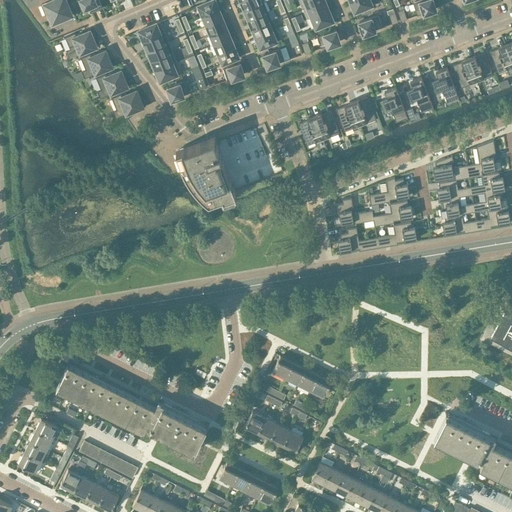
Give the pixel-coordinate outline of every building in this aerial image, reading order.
[(48,13),(52,22),(72,14),(65,0),(51,0),(41,4),(45,14),(48,13)] [(102,6),(99,0),(81,0),(84,7),(89,5),(91,10),(90,10),(91,11),(102,6)] [(203,15),(218,9),(214,0),(210,0),(197,5),(202,16),(203,16),(203,15)] [(240,0),(244,9),(263,1),(265,0),(264,0),(240,0)] [(323,0),(307,7),(312,17),(328,10),(324,0),(323,0)] [(369,0),(351,0),(350,1),(355,11),(371,4),(369,0)] [(435,8),(432,0),(420,0),(413,3),(417,15),(435,8)] [(244,9),(248,18),(267,10),(263,1),(244,9)] [(407,18),(404,9),(404,8),(403,5),(396,7),(401,20),(407,18)] [(392,23),(398,21),(393,8),(387,10),(388,14),(389,14),(392,23)] [(203,16),(206,25),(222,18),(218,9),(203,15),(203,16)] [(248,18),(252,28),(272,19),(271,20),(267,10),(248,18)] [(332,20),(328,10),(312,17),(316,27),(332,20)] [(359,21),(363,33),(382,27),(378,15),(359,21)] [(206,25),(210,34),(226,28),(222,18),(206,25)] [(252,28),(256,37),(276,29),(272,19),(252,28)] [(143,40),(160,33),(155,23),(139,30),(143,40)] [(210,34),(214,44),(230,37),(226,28),(210,34)] [(256,37),(260,47),(280,39),(276,29),(256,37)] [(317,35),(321,47),(340,41),(336,29),(317,35)] [(69,57),(96,46),(89,30),(76,35),(75,33),(65,37),(70,49),(66,50),(69,57)] [(143,40),(147,50),(169,41),(165,31),(160,33),(143,40)] [(214,44),(218,53),(234,46),(230,37),(214,44)] [(310,51),(307,41),(308,41),(307,37),(300,39),(305,53),(310,51)] [(198,47),(198,45),(201,44),(199,39),(196,40),(192,42),(195,48),(198,47)] [(151,60),(168,53),(173,51),(169,41),(147,50),(151,60)] [(511,72),(511,62),(505,43),(498,46),(498,47),(489,51),(498,73),(507,69),(509,74),(511,72)] [(238,56),(234,46),(218,53),(222,63),(238,56)] [(273,50),(263,54),(267,66),(284,60),(280,48),(279,48),(273,50)] [(84,77),(112,66),(105,50),(91,55),(90,53),(80,57),(85,69),(81,70),(84,77)] [(468,57),(477,81),(493,75),(484,52),(475,56),(475,55),(468,57)] [(151,60),(156,70),(172,63),(168,53),(151,60)] [(477,81),(468,57),(461,60),(461,61),(452,64),(460,87),(477,81)] [(240,62),(223,67),(227,79),(244,74),(240,62)] [(177,73),(172,63),(156,70),(160,80),(172,75),(177,73)] [(194,66),(191,67),(193,73),(200,70),(198,65),(194,66)] [(460,100),(447,66),(435,71),(438,78),(434,79),(437,88),(441,87),(447,102),(458,98),(459,100),(460,100)] [(100,97),(127,86),(120,70),(107,75),(106,73),(96,77),(101,89),(97,90),(100,97)] [(201,71),(194,73),(199,89),(206,86),(202,73),(201,71)] [(434,110),(421,76),(409,80),(412,87),(408,89),(411,98),(415,96),(421,112),(432,108),(433,110),(434,110)] [(501,88),(510,85),(507,79),(499,82),(501,88)] [(186,81),(185,81),(184,80),(183,81),(175,84),(167,86),(171,98),(188,92),(188,91),(189,90),(190,90),(190,89),(188,81),(187,81),(186,81)] [(408,120),(408,119),(396,86),(384,90),(386,97),(382,98),(386,107),(390,106),(396,121),(407,117),(408,120)] [(143,106),(136,90),(122,95),(121,93),(111,97),(116,109),(112,110),(115,117),(143,106)] [(351,101),(360,125),(376,119),(368,96),(358,100),(358,98),(351,101)] [(360,125),(351,101),(344,104),(345,105),(335,108),(344,131),(360,125)] [(314,115),(323,139),(339,133),(330,110),(321,114),(321,112),(314,115)] [(323,139),(314,115),(307,118),(308,119),(298,122),(307,145),(323,139)] [(202,194),(208,199),(235,189),(214,135),(176,149),(182,164),(184,169),(188,176),(192,182),(197,188),(202,194)] [(479,162),(466,164),(469,176),(481,174),(482,174),(481,170),(501,167),(500,159),(498,159),(497,159),(495,152),(493,139),(476,145),(479,162)] [(436,165),(433,166),(433,170),(435,178),(438,178),(438,179),(448,178),(447,176),(454,175),(455,179),(456,178),(469,176),(466,164),(454,166),(452,155),(435,161),(436,165)] [(483,184),(470,186),(472,194),(484,192),(502,189),(505,188),(503,180),(503,176),(500,176),(499,171),(482,174),(481,174),(483,184)] [(387,190),(369,193),(371,204),(390,200),(390,198),(409,195),(408,187),(407,183),(404,183),(403,178),(395,179),(394,176),(385,180),(387,190)] [(439,187),(436,187),(437,191),(438,200),(441,199),(459,196),(472,194),(470,186),(458,188),(456,178),(455,179),(438,181),(439,187)] [(486,201),(473,203),(474,211),(487,209),(505,206),(507,205),(506,197),(505,197),(503,197),(502,194),(502,189),(484,192),(486,201)] [(441,208),(440,208),(441,216),(444,216),(462,213),(474,211),(473,203),(461,205),(459,196),(441,199),(442,200),(443,208),(441,208)] [(336,215),(333,216),(335,224),(354,220),(354,222),(373,219),(374,219),(373,215),(372,209),(354,212),(351,197),(342,198),(343,202),(334,204),(336,215)] [(392,212),(373,215),(374,219),(375,225),(394,222),(393,220),(413,216),(411,208),(411,204),(408,205),(407,199),(390,202),(392,212)] [(488,217),(476,219),(478,230),(491,227),(491,225),(510,222),(509,214),(508,210),(505,210),(505,206),(487,209),(488,217)] [(445,220),(442,221),(443,225),(444,233),(464,230),(464,232),(478,230),(476,219),(463,222),(462,213),(444,216),(444,217),(445,220)] [(395,233),(377,236),(378,247),(397,243),(397,241),(417,238),(415,230),(415,226),(412,226),(411,221),(394,224),(395,233)] [(340,238),(337,239),(338,243),(339,251),(359,248),(359,250),(378,247),(377,236),(358,239),(356,226),(347,228),(348,232),(339,233),(340,238)] [(511,293),(505,307),(507,309),(505,312),(504,312),(490,338),(504,345),(504,346),(511,350),(511,293)] [(285,377),(291,364),(293,361),(280,354),(272,370),(285,377)] [(293,361),(291,364),(285,377),(298,383),(306,367),(293,361)] [(68,363),(58,384),(58,385),(64,388),(65,388),(73,392),(74,393),(82,397),(83,397),(91,401),(92,402),(100,406),(101,406),(109,410),(110,411),(118,415),(127,419),(135,423),(136,424),(144,428),(145,428),(147,424),(151,426),(150,429),(155,431),(160,434),(194,451),(206,426),(200,423),(201,421),(160,400),(156,408),(151,406),(152,405),(68,363)] [(306,367),(298,383),(310,389),(316,379),(318,374),(306,367)] [(196,370),(195,372),(202,376),(204,376),(206,372),(197,368),(196,370)] [(318,374),(316,379),(310,389),(323,396),(331,380),(318,374)] [(271,386),(269,391),(276,395),(278,390),(271,386)] [(278,390),(276,395),(283,399),(286,394),(278,390)] [(272,403),(275,398),(267,394),(265,399),(272,403)] [(275,398),(272,403),(280,406),(282,401),(275,398)] [(296,399),(294,404),(301,407),(304,403),(296,399)] [(304,403),(301,407),(308,411),(311,406),(304,403)] [(297,415),(298,413),(300,410),(292,406),(290,411),(297,415)] [(258,431),(264,419),(265,416),(252,410),(245,425),(258,431)] [(300,410),(298,413),(297,415),(305,419),(307,414),(300,410)] [(446,415),(434,439),(467,455),(472,458),(478,461),(479,458),(483,460),(481,464),(482,465),(490,469),(498,473),(499,474),(507,478),(508,478),(511,480),(511,453),(495,445),(495,446),(490,444),(494,436),(453,415),(452,418),(446,415)] [(265,416),(264,419),(258,431),(270,438),(278,422),(265,416)] [(35,429),(53,437),(58,426),(41,417),(35,429)] [(283,444),(289,431),(290,429),(278,422),(270,438),(283,444)] [(53,437),(35,429),(30,440),(47,449),(53,437)] [(289,431),(283,444),(296,450),(303,435),(290,429),(289,431)] [(73,448),(79,436),(73,433),(67,445),(68,445),(73,448)] [(84,439),(79,450),(84,453),(90,442),(84,439)] [(47,449),(30,440),(24,451),(41,460),(47,449)] [(90,442),(84,453),(90,455),(95,445),(90,442)] [(334,443),(332,448),(339,452),(341,447),(334,443)] [(73,448),(68,445),(62,456),(67,459),(73,448)] [(95,445),(90,455),(95,458),(100,447),(95,445)] [(100,447),(95,458),(100,461),(106,450),(100,447)] [(341,447),(339,452),(345,455),(348,450),(341,447)] [(106,450),(100,461),(106,463),(111,453),(106,450)] [(41,460),(24,451),(18,463),(35,471),(41,460)] [(111,453),(106,463),(111,466),(116,455),(111,453)] [(361,463),(363,458),(357,454),(354,459),(361,463)] [(82,455),(79,460),(86,463),(89,458),(82,455)] [(116,455),(111,466),(116,469),(122,458),(116,455)] [(67,459),(62,456),(56,468),(61,470),(67,459)] [(89,458),(86,463),(94,467),(96,462),(89,458)] [(122,458),(116,469),(121,471),(127,461),(122,458)] [(363,458),(361,463),(368,466),(370,461),(363,458)] [(320,460),(312,477),(323,483),(332,466),(320,460)] [(127,461),(121,471),(127,474),(132,463),(127,461)] [(232,483),(239,469),(240,467),(227,461),(219,477),(232,483)] [(132,463),(127,474),(133,477),(138,466),(137,466),(132,463)] [(383,474),(386,469),(379,465),(376,470),(383,474)] [(334,488),(343,471),(332,466),(323,483),(334,488)] [(112,476),(114,471),(107,467),(104,472),(112,476)] [(240,467),(239,469),(232,483),(244,489),(252,474),(240,467)] [(61,470),(56,468),(51,479),(56,481),(61,470)] [(73,490),(74,489),(81,474),(68,468),(60,484),(73,490)] [(386,469),(383,474),(390,477),(392,472),(386,469)] [(114,471),(112,476),(119,480),(121,475),(114,471)] [(345,494),(354,477),(343,471),(334,488),(345,494)] [(158,481),(161,476),(154,473),(152,478),(158,481)] [(86,496),(86,495),(93,481),(81,474),(74,489),(73,490),(86,496)] [(252,474),(244,489),(257,496),(263,483),(265,480),(252,474)] [(119,480),(118,481),(128,486),(131,480),(121,475),(119,480)] [(161,476),(158,481),(165,484),(167,479),(161,476)] [(405,485),(408,480),(401,476),(398,482),(405,485)] [(356,499),(365,482),(354,477),(345,494),(356,499)] [(265,480),(263,483),(257,496),(270,502),(277,487),(265,480)] [(408,480),(405,485),(412,488),(414,483),(408,480)] [(99,501),(106,487),(93,481),(86,495),(86,496),(98,503),(99,501)] [(368,505),(376,488),(365,482),(356,499),(368,505)] [(176,484),(174,489),(181,492),(183,487),(176,484)] [(106,487),(99,501),(98,503),(111,509),(119,493),(106,487)] [(141,487),(132,504),(144,510),(152,493),(141,487)] [(183,487),(181,492),(187,495),(190,490),(183,487)] [(379,510),(387,494),(376,488),(368,505),(379,510)] [(427,496),(430,491),(423,488),(421,493),(427,496)] [(434,499),(437,494),(430,491),(427,496),(434,499)] [(152,493),(144,510),(147,511),(156,511),(163,499),(152,493)] [(381,511),(391,511),(398,499),(387,494),(379,510),(381,511)] [(205,498),(198,495),(196,500),(203,503),(205,498)] [(222,503),(224,498),(217,495),(214,500),(222,503)] [(0,511),(8,511),(12,504),(0,498),(0,511)] [(205,498),(203,503),(209,506),(212,502),(205,498)] [(224,498),(222,503),(229,507),(232,502),(224,498)] [(163,499),(156,511),(170,511),(174,504),(163,499)] [(405,511),(409,505),(398,499),(391,511),(405,511)] [(455,500),(450,509),(455,511),(468,511),(470,508),(455,500)]
